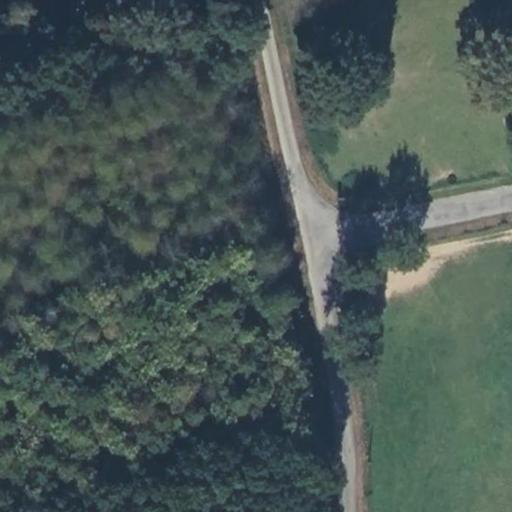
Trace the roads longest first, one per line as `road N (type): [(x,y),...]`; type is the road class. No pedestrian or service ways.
road 1 (unclassified): [(347,511),(347,451),(316,243)]
road 2 (unclassified): [(316,243),(258,0)]
road 3 (unclassified): [(511,198),(316,243)]
